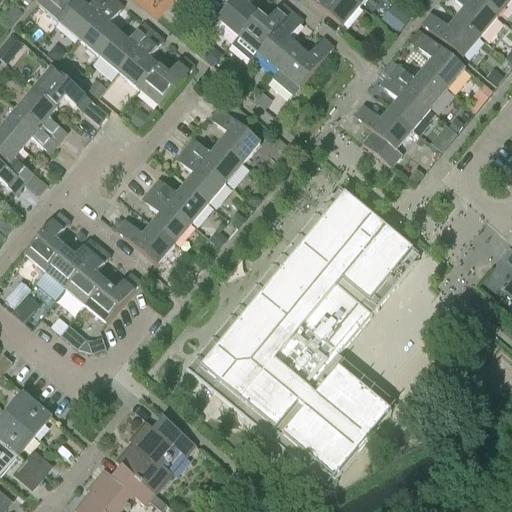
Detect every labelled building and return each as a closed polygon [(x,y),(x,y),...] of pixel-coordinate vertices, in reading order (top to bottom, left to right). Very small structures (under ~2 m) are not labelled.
[(58,26),(78,3),(74,0),(44,0),(37,8),(58,26)] [(78,3),(58,26),(78,43),(113,2),(110,0),(97,0),(88,12),(78,3)] [(237,41),(256,18),(246,10),(254,0),(235,0),(216,23),(237,41)] [(359,11),(347,0),(328,0),(328,1),(326,0),(304,0),(341,31),(359,11)] [(368,0),(347,0),(359,11),(368,0)] [(456,23),(479,42),(496,22),(469,0),(448,0),(465,14),(456,23)] [(469,0),(496,22),(511,3),(511,1),(510,0),(469,0)] [(113,2),(78,43),(98,60),(118,37),(108,29),(123,11),(113,2)] [(394,5),(381,22),(398,36),(411,19),(394,5)] [(256,18),(237,41),(257,58),(291,17),(281,9),(266,27),(256,18)] [(291,17),(257,58),(277,75),(296,53),(286,44),(301,26),(291,17)] [(479,42),(456,23),(448,33),(430,18),(421,29),(461,63),(479,42)] [(118,37),(98,60),(119,77),(153,37),(143,28),(128,46),(118,37)] [(153,37),(119,77),(139,94),(158,71),(149,63),(163,46),(153,37)] [(10,38),(0,50),(0,62),(6,67),(22,48),(10,38)] [(424,75),(446,94),(464,73),(423,38),(413,49),(432,65),(424,75)] [(296,53),(277,75),(271,82),(292,100),(333,52),(321,43),(306,61),(296,53)] [(55,48),(46,58),(57,67),(65,56),(55,48)] [(212,48),(203,59),(213,67),(222,57),(212,48)] [(158,71),(139,94),(159,112),(194,72),(183,62),(168,80),(158,71)] [(388,80),(429,114),(446,94),(424,75),(415,85),(396,69),(388,80)] [(34,92),(56,110),(64,101),(82,116),(92,105),(51,71),(34,92)] [(389,115),(412,134),(429,114),(388,80),(379,90),(397,105),(389,115)] [(95,83),(87,92),(97,101),(105,91),(95,83)] [(469,108),(469,109),(469,112),(470,114),(471,114),(472,115),(473,116),(475,115),(477,114),(477,113),(479,111),(480,109),(482,107),(483,106),(483,105),(484,105),(484,104),(485,104),(486,102),(487,101),(490,98),(490,97),(491,97),(492,96),(491,95),(490,93),(489,93),(488,92),(487,90),(486,90),(485,89),(484,89),(484,88),(483,88),(481,89),(480,90),(479,91),(479,92),(477,94),(476,95),(476,96),(475,97),(474,98),(473,98),(473,99),(473,100),(471,101),(471,104),(471,105),(471,106),(470,107),(470,108),(469,108)] [(17,112),(57,146),(65,137),(47,121),(56,110),(34,92),(17,112)] [(412,134),(389,115),(381,125),(362,109),(353,120),(371,136),(362,147),(390,171),(400,160),(394,155),(412,134)] [(0,131),(0,132),(22,151),(30,141),(49,157),(57,146),(17,112),(0,131)] [(139,112),(129,124),(138,131),(148,120),(139,112)] [(219,149),(242,169),(260,147),(219,113),(209,124),(227,139),(219,149)] [(431,146),(430,147),(430,148),(431,149),(434,151),(436,153),(437,153),(438,155),(440,156),(441,156),(442,155),(443,154),(444,153),(444,152),(445,151),(445,150),(447,149),(450,145),(451,144),(452,143),(453,142),(455,139),(456,137),(456,136),(460,133),(460,132),(461,132),(461,131),(462,130),(462,128),(462,127),(461,126),(460,126),(459,124),(457,124),(456,122),(455,122),(452,125),(452,126),(451,126),(451,127),(449,128),(448,131),(447,131),(445,130),(444,130),(442,132),(442,133),(441,133),(441,134),(440,135),(438,138),(437,139),(433,143),(433,144),(432,144),(432,145),(431,146)] [(0,166),(23,187),(31,177),(13,161),(22,151),(0,132),(0,166)] [(184,154),(225,189),(242,169),(219,149),(210,159),(192,144),(184,154)] [(184,189),(207,209),(225,189),(184,154),(175,164),(193,179),(184,189)] [(0,185),(14,197),(23,187),(0,166),(0,185)] [(149,194),(190,229),(207,209),(184,189),(176,199),(158,184),(149,194)] [(329,490),(334,484),(391,415),(396,409),(392,405),(393,404),(338,359),(417,265),(416,264),(419,259),(338,192),(334,197),(333,196),(186,373),(323,487),(324,486),(329,490)] [(150,229),(173,249),(190,229),(149,194),(140,205),(158,220),(150,229)] [(246,202),(246,204),(247,206),(248,207),(249,207),(252,209),(253,210),(255,210),(259,206),(259,205),(260,205),(260,203),(259,201),(257,199),(255,199),(253,199),(248,200),(247,200),(246,202)] [(44,275),(64,252),(55,244),(70,226),(59,217),(24,258),(44,275)] [(173,249),(150,229),(142,239),(124,224),(114,235),(155,270),(173,249)] [(64,252),(44,275),(64,292),(99,251),(89,242),(74,260),(64,252)] [(99,251),(64,292),(84,309),(104,286),(95,278),(110,260),(99,251)] [(104,286),(84,309),(105,327),(140,286),(129,277),(114,294),(104,286)] [(26,296),(17,288),(4,303),(13,311),(26,296)] [(0,380),(11,367),(2,360),(0,362),(0,380)] [(5,418),(33,442),(51,421),(23,398),(5,418)] [(33,442),(5,418),(0,424),(0,448),(16,462),(33,442)] [(120,470),(153,498),(171,477),(160,468),(174,452),(184,461),(194,449),(161,421),(151,432),(142,425),(126,444),(129,446),(112,466),(119,471),(120,470)] [(0,480),(16,462),(0,448),(0,480)] [(29,480),(37,471),(27,463),(19,471),(29,480)] [(120,470),(119,471),(111,481),(101,473),(85,493),(87,495),(73,511),(123,511),(133,500),(144,509),(153,498),(120,470)] [(37,471),(29,480),(39,488),(46,479),(37,471)]
